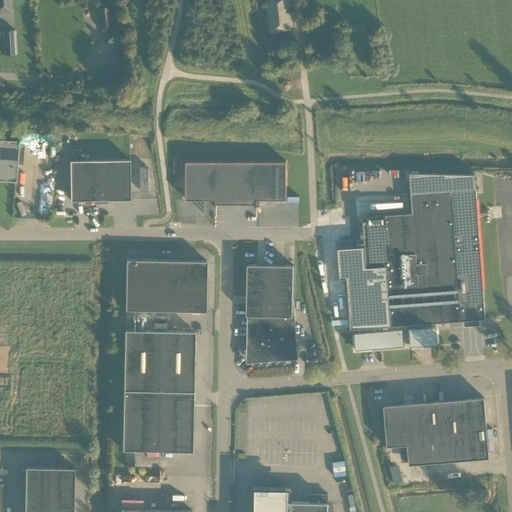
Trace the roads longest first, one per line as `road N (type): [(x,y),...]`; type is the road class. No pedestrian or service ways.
road 1 (tertiary): [(225,388),(503,364)]
road 2 (unclassified): [(225,236),(0,236)]
road 3 (unclassified): [(315,235),(304,68)]
road 4 (unclassified): [(225,388),(225,236)]
road 5 (tertiary): [(222,511),(225,388)]
